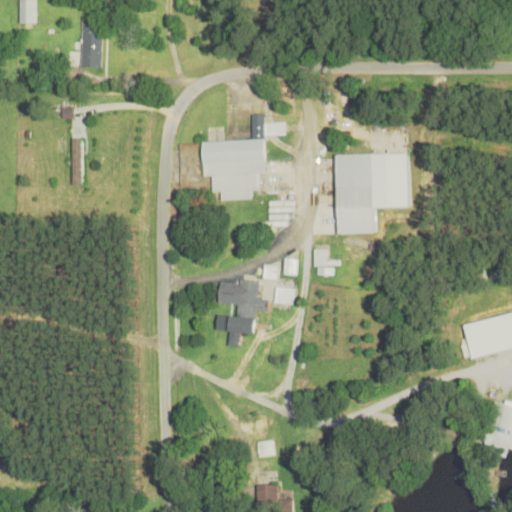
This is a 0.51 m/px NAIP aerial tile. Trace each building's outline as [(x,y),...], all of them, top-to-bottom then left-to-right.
[(35,1),(19,1),(19,25),(35,25),(35,1)] [(81,70),(103,70),(103,24),(81,24),(81,70)] [(202,144),(203,178),(211,178),(212,194),(221,193),(221,202),(253,201),(252,192),(259,191),(259,176),(266,176),(264,137),(285,137),(284,125),(265,126),(264,116),(251,116),(252,142),(202,144)] [(86,186),(86,130),(72,130),(72,186),(86,186)] [(336,156),(337,236),(375,235),(375,210),(390,210),(389,155),(336,156)] [(221,283),(218,304),(239,307),(237,319),(230,318),(228,334),(253,337),(256,311),(267,313),(269,302),(258,300),(260,284),(240,281),(239,286),(221,283)] [(511,449),(511,406),(493,401),(486,428),(495,430),(492,444),(511,449)] [(481,481),(481,460),(468,460),(468,481),(481,481)] [(277,486),(256,486),(256,511),(292,511),(292,500),(277,500),(277,486)]
